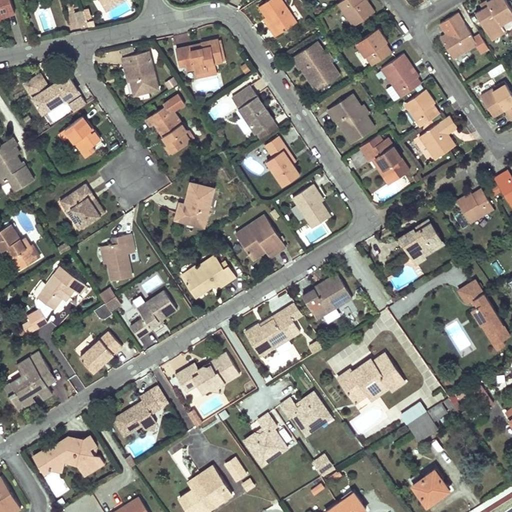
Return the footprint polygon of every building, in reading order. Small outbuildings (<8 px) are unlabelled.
[(0,0),(0,15),(12,12),(8,0),(0,0)] [(111,0),(103,5),(106,10),(115,4),(122,0),(111,0)] [(295,20),(281,0),(264,0),(257,5),(264,14),(271,25),(268,27),(273,34),(295,20)] [(367,0),(341,0),(338,2),(353,25),(374,11),(367,0)] [(511,16),(511,9),(506,0),(486,0),(488,3),(481,7),(475,11),(489,34),(503,26),(501,23),(511,16)] [(68,13),(73,30),(95,23),(90,6),(68,13)] [(488,47),(480,33),(473,37),(458,11),(440,22),(446,32),(447,34),(441,37),(453,57),(475,44),(480,52),(488,47)] [(271,25),(264,14),(261,16),(268,27),(271,25)] [(491,39),(506,31),(503,26),(489,34),(491,39)] [(385,42),(386,41),(387,40),(378,27),(355,42),(371,64),(391,50),(385,42)] [(190,47),(189,43),(176,46),(179,63),(185,62),(186,68),(194,67),(195,70),(216,66),(215,61),(223,59),(217,35),(201,39),(201,40),(202,45),(190,47)] [(314,39),(304,46),(307,51),(318,44),(314,39)] [(304,46),(291,54),(300,67),(303,65),(310,75),(307,77),(315,88),(337,73),(329,60),(323,51),(318,44),(307,51),(304,46)] [(158,88),(149,49),(120,56),(125,76),(128,75),(129,81),(133,94),(158,88)] [(326,49),(323,51),(329,60),(332,58),(326,49)] [(416,75),(417,74),(418,73),(403,51),(381,67),(387,75),(379,80),(394,100),(400,95),(421,81),(416,75)] [(303,65),(300,67),(307,77),(310,75),(303,65)] [(216,66),(195,70),(196,75),(216,71),(216,66)] [(40,72),(23,82),(42,112),(64,98),(78,89),(68,73),(48,85),(40,72)] [(166,80),(168,87),(177,84),(174,77),(166,80)] [(510,118),(511,117),(511,93),(504,80),(480,94),(493,116),(505,109),(510,118)] [(274,119),(250,83),(231,95),(254,132),(259,138),(276,126),(272,120),(274,119)] [(433,102),(434,101),(435,100),(426,87),(405,102),(421,124),(439,112),(433,102)] [(71,109),(85,100),(78,89),(64,98),(71,109)] [(351,92),(341,99),(344,103),(354,97),(351,92)] [(341,99),(328,108),(336,120),(338,118),(345,128),(343,130),(351,142),(374,127),(365,113),(359,104),(354,97),(344,103),(341,99)] [(362,102),(359,104),(365,113),(368,112),(362,102)] [(153,123),(162,137),(172,151),(189,140),(183,132),(187,129),(173,108),(169,111),(164,105),(144,119),(149,126),(153,123)] [(448,131),(457,125),(449,113),(419,134),(435,157),(456,143),(448,131)] [(100,138),(82,115),(59,132),(64,139),(70,134),(86,154),(94,148),(91,145),(100,138)] [(338,118),(336,120),(343,130),(345,128),(338,118)] [(187,129),(183,132),(189,140),(195,136),(189,127),(187,129)] [(371,158),(375,164),(379,162),(391,180),(409,168),(387,135),(381,139),(377,133),(358,146),(367,160),(371,158)] [(264,160),(281,184),(298,173),(291,163),(282,149),(286,147),(277,134),(264,142),(272,155),(264,160)] [(12,136),(0,143),(0,145),(4,152),(15,146),(17,144),(12,136)] [(168,154),(172,151),(162,137),(158,139),(168,154)] [(4,152),(0,145),(0,172),(2,175),(8,172),(10,175),(7,176),(8,179),(14,189),(33,177),(25,165),(20,168),(18,164),(21,163),(16,155),(19,153),(15,146),(4,152)] [(295,160),(286,147),(282,149),(291,163),(295,160)] [(391,180),(379,162),(375,164),(387,183),(391,180)] [(511,176),(507,169),(494,177),(511,207),(511,176)] [(0,183),(0,184),(8,179),(7,176),(10,175),(8,172),(2,175),(0,172),(0,183)] [(313,181),(292,195),(312,225),(329,214),(319,198),(313,189),(317,187),(313,181)] [(92,192),(85,182),(59,200),(73,221),(78,218),(83,226),(105,211),(96,198),(92,201),(88,196),(92,192)] [(193,216),(192,222),(203,225),(212,188),(188,182),(183,202),(179,202),(176,212),(193,216)] [(323,196),(317,187),(313,189),(319,198),(323,196)] [(481,188),(472,193),(470,191),(456,199),(470,222),(493,208),(481,188)] [(96,198),(92,192),(88,196),(92,201),(96,198)] [(193,216),(176,212),(175,218),(192,222),(193,216)] [(250,227),(237,236),(250,255),(263,246),(265,250),(269,255),(286,245),(264,212),(247,223),(250,227)] [(460,212),(454,216),(461,226),(467,222),(460,212)] [(444,240),(429,216),(419,222),(421,225),(415,229),(413,226),(399,234),(406,244),(411,252),(418,247),(420,250),(422,249),(432,243),(434,246),(444,240)] [(78,218),(73,221),(79,229),(83,226),(78,218)] [(20,239),(9,222),(0,227),(0,249),(0,250),(5,246),(8,245),(12,250),(9,252),(17,268),(32,259),(24,248),(29,245),(24,236),(20,239)] [(247,223),(234,232),(237,236),(250,227),(247,223)] [(113,243),(105,244),(108,260),(111,279),(131,276),(127,253),(135,251),(132,233),(122,234),(123,241),(113,243)] [(123,241),(122,234),(112,236),(113,243),(123,241)] [(406,244),(399,234),(396,236),(402,248),(406,244)] [(56,248),(60,255),(71,248),(66,241),(56,248)] [(432,243),(422,249),(423,251),(424,253),(434,246),(432,243)] [(36,257),(29,245),(24,248),(32,259),(36,257)] [(263,246),(250,255),(252,259),(265,250),(263,246)] [(418,247),(411,252),(416,261),(426,256),(424,253),(423,251),(422,249),(420,250),(418,247)] [(198,263),(181,274),(194,294),(212,282),(214,284),(216,288),(236,275),(229,264),(224,267),(221,262),(215,252),(198,263)] [(196,261),(180,272),(181,274),(198,263),(196,261)] [(83,280),(60,263),(37,296),(39,297),(53,307),(54,307),(61,297),(64,293),(69,297),(75,288),(80,292),(86,283),(83,280)] [(315,287),(302,295),(316,317),(323,313),(336,305),(337,304),(351,296),(352,295),(337,271),(323,280),(325,283),(316,289),(315,287)] [(511,334),(511,329),(477,278),(461,290),(470,303),(474,300),(476,298),(480,304),(478,306),(475,308),(485,323),(491,319),(498,329),(492,333),(503,348),(510,343),(506,338),(511,334)] [(325,283),(323,280),(314,286),(315,287),(316,289),(325,283)] [(212,282),(194,294),(196,297),(214,284),(212,282)] [(109,288),(100,293),(105,302),(114,296),(109,288)] [(143,316),(130,325),(138,338),(151,328),(149,325),(162,317),(176,306),(165,289),(137,307),(143,316)] [(111,310),(120,304),(114,296),(105,302),(111,310)] [(45,317),(53,307),(39,297),(36,300),(37,305),(40,308),(45,317)] [(138,314),(128,301),(121,306),(130,319),(138,314)] [(105,302),(97,307),(100,312),(106,314),(111,310),(105,302)] [(336,305),(323,313),(325,317),(339,308),(337,304),(336,305)] [(40,308),(27,315),(34,329),(48,321),(45,317),(40,308)] [(259,322),(243,331),(259,355),(275,345),(286,338),(294,334),(287,323),(293,320),(285,308),(272,316),(273,318),(261,325),(259,322)] [(485,323),(475,308),(469,312),(479,327),(485,323)] [(271,315),(259,322),(261,325),(273,318),(272,316),(271,315)] [(162,317),(149,325),(151,328),(164,320),(162,317)] [(498,329),(491,319),(485,323),(492,333),(498,329)] [(108,331),(79,357),(93,372),(121,346),(108,331)] [(286,338),(275,345),(277,348),(288,341),(286,338)] [(309,346),(313,352),(325,345),(321,339),(309,346)] [(75,349),(79,354),(89,345),(85,341),(75,349)] [(51,367),(39,349),(17,364),(23,374),(11,382),(15,389),(8,393),(16,404),(33,394),(29,388),(35,384),(39,390),(44,398),(52,393),(48,385),(41,374),(51,367)] [(194,362),(175,374),(183,388),(195,381),(198,385),(202,392),(210,387),(221,391),(224,382),(239,372),(225,350),(209,360),(211,363),(207,365),(203,364),(197,367),(194,362)] [(351,367),(337,376),(352,399),(366,389),(368,393),(386,381),(389,386),(392,390),(405,380),(386,352),(374,360),(355,373),(353,369),(351,367)] [(371,357),(353,369),(355,373),(374,360),(371,357)] [(51,367),(41,374),(48,385),(58,379),(51,367)] [(458,396),(467,389),(480,408),(492,400),(478,378),(456,391),(458,396)] [(195,381),(183,388),(186,392),(198,385),(195,381)] [(386,381),(368,393),(371,398),(389,386),(386,381)] [(11,382),(4,386),(8,393),(15,389),(11,382)] [(39,390),(35,384),(29,388),(33,394),(39,390)] [(165,396),(158,385),(150,390),(157,401),(165,396)] [(309,399),(316,393),(313,389),(294,402),(297,406),(301,403),(302,397),(309,399)] [(366,389),(352,399),(355,403),(368,393),(366,389)] [(143,400),(114,418),(124,434),(142,424),(150,426),(153,417),(151,412),(168,401),(165,396),(157,401),(150,390),(140,396),(143,400)] [(455,399),(459,397),(458,396),(456,391),(448,396),(450,398),(452,401),(455,399)] [(290,395),(279,402),(289,416),(293,413),(306,432),(321,421),(318,417),(327,410),(316,393),(309,399),(302,397),(301,403),(297,406),(294,402),(290,395)] [(33,394),(16,404),(19,410),(37,400),(33,394)] [(460,413),(458,410),(452,401),(450,398),(444,402),(455,417),(460,413)] [(461,407),(455,399),(452,401),(458,410),(461,407)] [(419,400),(400,412),(407,421),(425,410),(419,400)] [(425,410),(407,421),(419,439),(438,427),(433,420),(446,412),(440,401),(425,410)] [(200,422),(192,408),(186,412),(195,425),(200,422)] [(470,408),(463,414),(466,418),(474,413),(470,408)] [(318,417),(321,421),(331,415),(327,410),(318,417)] [(267,411),(257,418),(262,424),(265,429),(261,431),(255,430),(253,437),(247,441),(259,459),(269,452),(272,455),(287,445),(274,426),(277,424),(267,411)] [(150,426),(142,424),(144,429),(152,430),(156,421),(153,417),(150,426)] [(265,429),(262,424),(244,437),(247,441),(253,437),(255,430),(261,431),(265,429)] [(48,446),(34,455),(43,470),(54,463),(60,465),(67,461),(79,464),(86,475),(106,462),(101,454),(97,453),(99,446),(92,433),(84,438),(83,436),(74,442),(69,435),(49,448),(48,446)] [(74,442),(83,436),(70,434),(69,435),(74,442)] [(313,459),(322,476),(336,468),(326,451),(313,459)] [(269,452),(259,459),(262,462),(272,455),(269,452)] [(125,457),(131,466),(135,462),(130,454),(125,457)] [(224,464),(234,480),(244,474),(234,458),(224,464)] [(54,463),(43,470),(45,473),(52,468),(64,471),(67,461),(60,465),(54,463)] [(224,487),(210,465),(197,473),(199,477),(188,484),(190,487),(176,496),(186,511),(207,511),(205,509),(203,506),(214,499),(211,495),(224,487)] [(449,488),(442,478),(435,468),(413,483),(428,503),(449,488)] [(338,469),(328,476),(332,482),(343,474),(338,469)] [(199,477),(197,473),(186,480),(188,484),(199,477)] [(0,511),(15,511),(22,508),(2,476),(0,476),(0,511)] [(251,476),(242,481),(247,490),(256,485),(251,476)] [(321,481),(311,488),(315,494),(325,487),(321,481)] [(229,495),(224,487),(211,495),(214,499),(203,506),(205,509),(229,495)] [(360,511),(365,509),(359,500),(353,492),(325,511),(360,511)] [(148,511),(137,496),(111,511),(148,511)]
